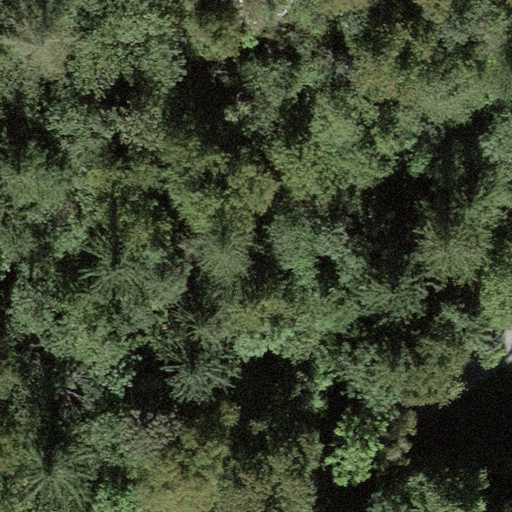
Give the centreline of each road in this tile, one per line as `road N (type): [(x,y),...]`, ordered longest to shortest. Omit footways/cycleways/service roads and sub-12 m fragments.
road 1 (track): [(511,98),(391,215),(358,265),(307,367),(280,490)]
road 2 (residential): [(511,333),(251,511)]
